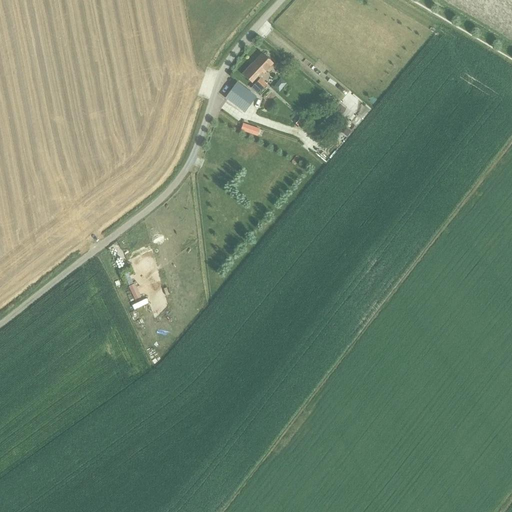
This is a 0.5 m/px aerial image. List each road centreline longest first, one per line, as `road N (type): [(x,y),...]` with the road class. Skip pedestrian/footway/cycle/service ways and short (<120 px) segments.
road 1 (unclassified): [(172,189),(194,154),(228,61),(280,0)]
road 2 (track): [(0,326),(172,189)]
